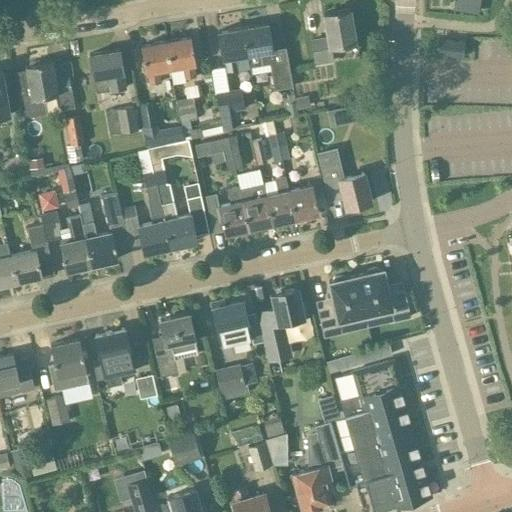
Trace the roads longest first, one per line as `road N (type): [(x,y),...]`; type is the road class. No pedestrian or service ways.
road 1 (residential): [(0,322),(418,231)]
road 2 (residential): [(491,499),(418,231)]
road 3 (residential): [(418,231),(401,117),(405,0)]
road 4 (residential): [(210,0),(0,36)]
